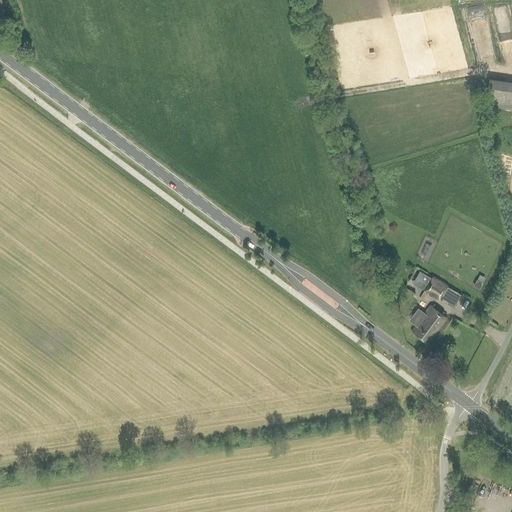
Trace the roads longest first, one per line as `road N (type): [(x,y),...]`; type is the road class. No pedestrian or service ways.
road 1 (secondary): [(466,402),(0,53)]
road 2 (track): [(305,0),(382,284),(371,331)]
road 3 (track): [(481,71),(310,100)]
